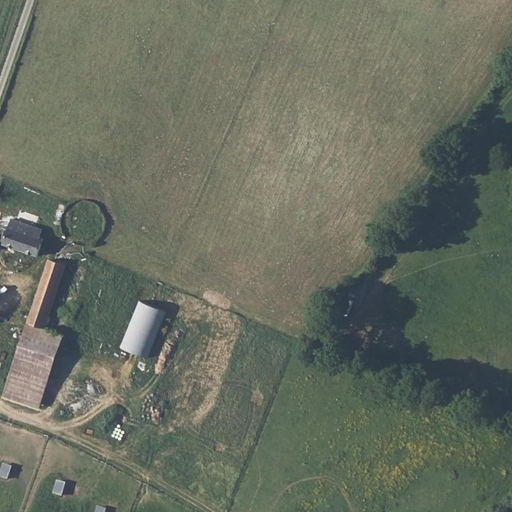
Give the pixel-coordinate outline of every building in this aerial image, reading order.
[(43,228),(13,217),(7,233),(20,237),(23,229),(41,235),(43,228)] [(41,235),(23,229),(20,237),(7,233),(4,244),(39,256),(45,237),(41,236),(41,235)] [(48,259),(6,385),(27,392),(48,329),(46,328),(67,265),(48,259)] [(48,329),(27,392),(6,385),(3,397),(39,409),(64,334),(48,329)] [(9,477),(12,466),(5,463),(1,475),(9,477)]
